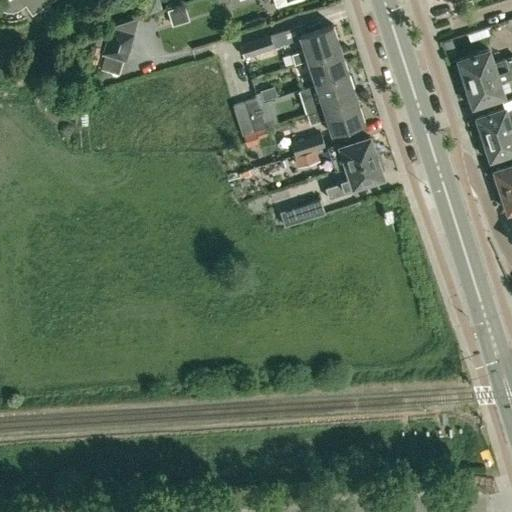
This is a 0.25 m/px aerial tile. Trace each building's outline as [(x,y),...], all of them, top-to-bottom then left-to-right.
[(0,0),(0,7),(1,9),(5,10),(7,10),(9,11),(11,10),(13,10),(15,10),(17,9),(20,8),(25,4),(32,13),(50,0),(0,0)] [(103,52),(106,53),(123,58),(127,59),(135,33),(133,32),(138,16),(111,25),(103,52)] [(295,63),(308,59),(341,48),(333,23),(300,34),(304,49),(292,53),(295,63)] [(485,26),(467,32),(469,39),(488,33),(485,26)] [(269,35),(240,44),(244,56),(272,47),(269,35)] [(442,41),(447,56),(457,53),(452,38),(442,41)] [(100,46),(92,44),(91,44),(89,51),(87,61),(94,63),(97,63),(101,46),(100,46)] [(315,83),(349,72),(341,48),(308,59),(315,83)] [(511,54),(492,61),(488,48),(456,59),(460,74),(463,73),(466,80),(511,65),(511,54)] [(0,99),(36,97),(35,74),(44,73),(43,59),(19,61),(20,73),(0,74),(0,99)] [(503,94),(499,80),(511,75),(511,65),(466,80),(468,89),(465,90),(470,105),(503,94)] [(166,104),(140,112),(144,128),(191,115),(187,100),(208,93),(201,69),(160,81),(166,104)] [(307,113),(323,107),(357,97),(349,72),(315,83),(299,88),(307,113)] [(274,86),(261,90),(264,100),(277,96),(274,86)] [(245,100),(245,101),(254,130),(280,122),(277,114),(266,117),(259,96),(245,100)] [(36,97),(0,99),(0,124),(23,123),(23,127),(24,135),(48,134),(47,120),(38,120),(36,97)] [(357,97),(323,107),(307,113),(310,123),(326,118),(331,132),(365,121),(357,97)] [(245,101),(245,100),(233,104),(242,134),(254,130),(245,101)] [(511,115),(508,117),(505,106),(474,116),(479,131),(481,130),(483,135),(511,125),(511,115)] [(511,125),(483,135),(485,143),(483,143),(487,158),(511,149),(511,125)] [(173,152),(146,153),(147,171),(196,168),(195,152),(216,150),(215,126),(172,128),(173,152)] [(267,131),(265,127),(253,131),(243,134),(247,146),(260,142),(258,138),(265,136),(268,135),(267,131)] [(295,155),(326,145),(322,132),(291,141),(295,155)] [(347,165),(376,155),(369,135),(340,145),(339,141),(327,144),(335,168),(346,164),(347,165)] [(0,184),(41,182),(40,159),(49,158),(49,145),(25,146),(25,158),(0,159),(0,184)] [(316,148),(294,156),(297,166),(306,164),(320,159),(318,154),(316,148)] [(328,197),(355,189),(354,185),(382,175),(376,155),(347,165),(350,174),(335,179),(336,183),(324,186),(328,197)] [(511,162),(494,168),(495,172),(492,175),(495,181),(498,182),(501,189),(511,185),(511,162)] [(176,199),(149,201),(150,218),(199,215),(198,199),(219,198),(218,173),(175,176),(176,199)] [(41,182),(0,184),(0,210),(29,208),(29,210),(29,220),(53,219),(52,205),(43,206),(41,182)] [(511,185),(501,189),(503,196),(501,199),(503,206),(507,207),(507,210),(511,208),(511,185)] [(292,206),(296,221),(325,212),(320,197),(292,206)] [(370,253),(282,258),(284,294),(418,285),(391,202),(357,213),(370,253)] [(325,212),(296,221),(302,238),(330,229),(325,212)] [(212,255),(190,256),(193,299),(195,299),(195,300),(196,300),(196,299),(203,299),(203,300),(205,299),(212,298),(212,299),(214,299),(214,298),(217,298),(215,276),(231,275),(229,236),(211,237),(212,255)] [(167,240),(150,241),(153,280),(168,279),(169,301),(172,301),(174,301),(173,300),(181,300),(181,301),(182,301),(182,300),(189,300),(191,300),(191,299),(193,299),(190,256),(168,258),(167,240)] [(135,260),(113,261),(115,304),(117,304),(117,305),(119,305),(119,304),(126,303),(126,304),(128,304),(128,303),(135,303),(135,304),(136,304),(136,303),(139,303),(138,281),(153,280),(150,241),(134,242),(135,260)] [(89,244),(73,245),(75,285),(90,284),(91,306),(94,305),(94,306),(96,306),(96,305),(103,305),(103,306),(105,306),(105,305),(112,304),(112,305),(114,305),(114,304),(115,304),(113,261),(90,262),(89,244)] [(57,264),(35,266),(38,309),(40,309),(40,310),(41,310),(41,309),(48,308),(48,309),(50,309),(50,308),(57,308),(57,309),(59,308),(62,307),(60,286),(75,285),(73,245),(56,246),(57,264)] [(12,249),(0,249),(0,289),(13,288),(14,310),(17,310),(17,311),(19,311),(19,310),(26,310),(27,310),(34,309),(34,310),(36,310),(36,309),(38,309),(35,266),(13,267),(12,249)]
